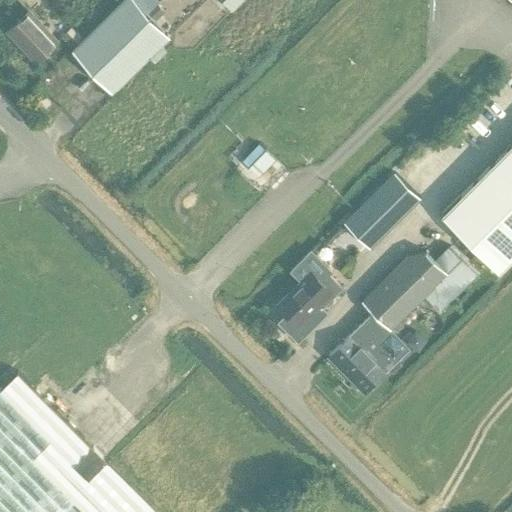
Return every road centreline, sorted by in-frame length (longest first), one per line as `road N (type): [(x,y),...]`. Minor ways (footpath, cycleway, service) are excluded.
road 1 (unclassified): [(400,511),(0,109)]
road 2 (unknown): [(187,298),(439,47),(465,0)]
road 3 (unknown): [(276,387),(511,117)]
